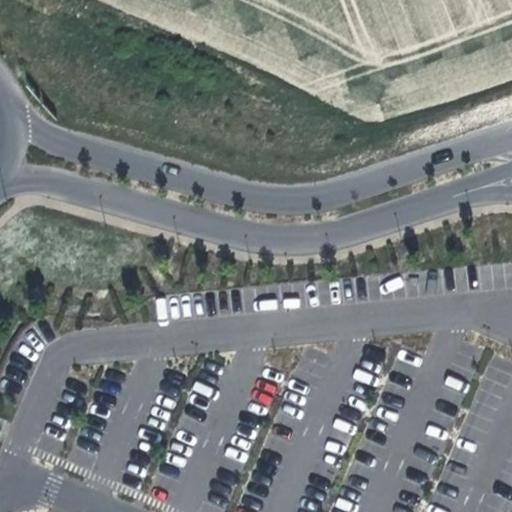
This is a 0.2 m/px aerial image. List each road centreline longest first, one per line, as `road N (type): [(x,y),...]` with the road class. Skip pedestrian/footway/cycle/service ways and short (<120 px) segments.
road 1 (unclassified): [(511,134),(330,193),(261,195),(39,130),(6,112)]
road 2 (unclassified): [(0,181),(40,179),(253,232),(306,236),(450,197)]
